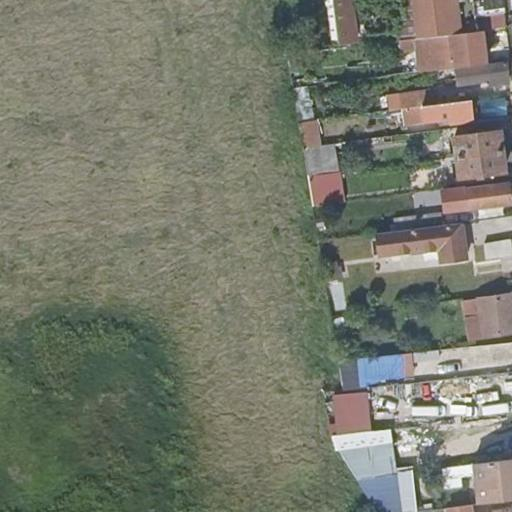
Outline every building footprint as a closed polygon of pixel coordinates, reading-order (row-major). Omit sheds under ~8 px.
[(354,39),(348,0),(333,0),(338,41),(354,39)] [(422,0),(426,38),(476,32),(472,0),(422,0)] [(484,56),(481,31),(476,32),(426,38),(395,42),(396,51),(404,50),(405,56),(449,51),(450,61),(484,56)] [(507,79),(504,62),(454,68),(456,82),(486,78),(486,82),(507,79)] [(420,103),(419,92),(418,88),(400,91),(401,105),(420,103)] [(441,90),(419,92),(420,103),(443,100),(441,90)] [(469,101),(415,108),(417,123),(444,119),(445,123),(471,119),(469,101)] [(454,138),(456,157),(500,152),(497,132),(454,138)] [(323,175),(318,146),(303,148),(307,177),(323,175)] [(500,152),(456,157),(458,176),(502,171),(500,152)] [(327,204),(323,175),(307,177),(312,206),(327,204)] [(465,189),(465,186),(455,187),(457,209),(511,203),(508,184),(465,189)] [(422,228),(435,226),(433,215),(420,217),(422,228)] [(408,230),(384,233),(387,255),(419,249),(419,251),(447,246),(449,259),(474,255),(472,245),(470,246),(466,225),(459,226),(459,223),(435,226),(422,228),(408,230)] [(406,267),(440,261),(438,249),(404,255),(406,267)] [(511,255),(485,259),(487,276),(511,272),(511,255)] [(511,333),(511,295),(466,300),(469,319),(472,339),(484,337),(511,333)] [(511,342),(485,343),(485,365),(511,364),(511,342)] [(338,359),(342,380),(399,376),(396,355),(338,359)] [(475,506),(511,501),(511,462),(470,467),(475,506)] [(397,511),(416,511),(411,473),(377,477),(397,511)]
